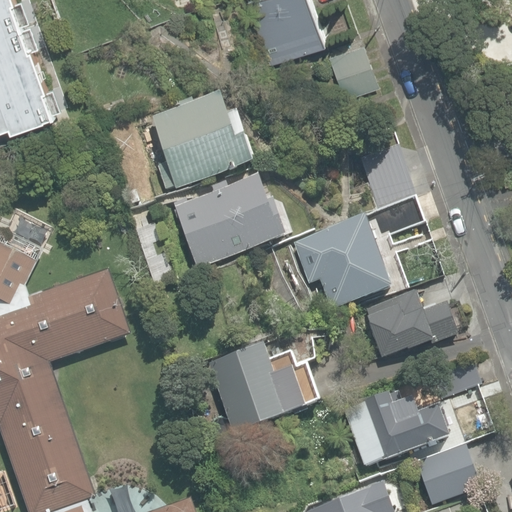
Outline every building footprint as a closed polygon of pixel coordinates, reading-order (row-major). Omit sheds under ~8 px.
[(0,0),(0,130),(11,126),(13,132),(52,119),(43,92),(47,90),(33,49),(29,51),(13,4),(17,3),(15,0),(0,0)] [(271,67),(337,46),(322,0),(255,0),(251,2),(271,67)] [(380,88),(365,47),(332,58),(349,99),(380,88)] [(176,190),(251,164),(234,114),(224,118),(217,95),(193,104),(191,100),(178,104),(180,108),(150,117),(165,162),(157,165),(166,190),(175,187),(176,190)] [(379,209),(416,197),(399,146),(361,159),(379,209)] [(199,270),(285,237),(272,202),(264,204),(256,178),(227,189),(224,182),(211,188),(213,193),(175,207),(199,270)] [(332,311),(391,288),(363,217),(294,244),(309,285),(320,282),(332,311)] [(139,511),(91,511),(87,498),(98,494),(50,358),(133,329),(112,268),(29,292),(25,281),(42,246),(0,228),(0,511),(203,511),(198,491),(139,511)] [(456,308),(445,280),(410,293),(421,322),(456,308)] [(233,435),(287,415),(279,395),(293,390),(287,372),(273,377),(262,345),(208,364),(233,435)] [(442,399),(482,385),(474,361),(434,375),(442,399)] [(382,462),(448,438),(446,430),(449,426),(445,416),(439,414),(436,407),(416,414),(410,399),(391,405),(387,395),(344,410),(365,466),(382,460),(382,462)] [(393,511),(382,482),(306,511),(393,511)]
